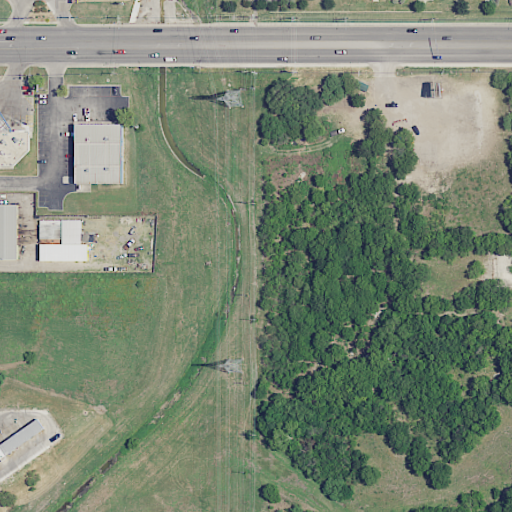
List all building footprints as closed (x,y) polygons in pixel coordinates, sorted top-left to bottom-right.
[(0,110),(12,128),(12,131),(3,131),(0,133),(0,110)] [(123,123),(76,123),(76,184),(123,184),(123,123)] [(0,133),(3,131),(12,131),(28,131),(29,149),(13,165),(0,165),(0,133)] [(0,260),(18,260),(18,204),(0,204),(0,260)] [(39,220),(40,243),(82,242),(81,220),(39,220)] [(0,444),(0,460),(45,429),(38,419),(0,444)]
